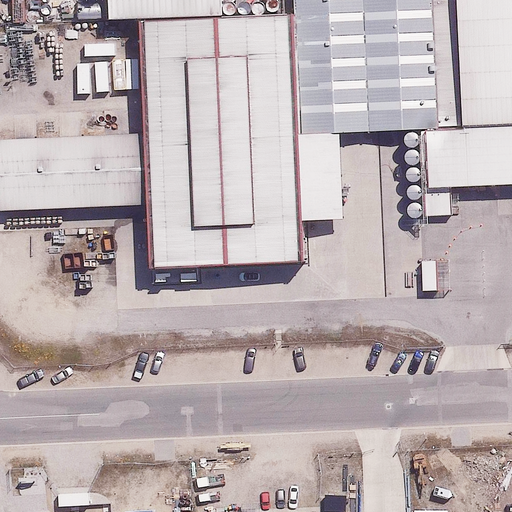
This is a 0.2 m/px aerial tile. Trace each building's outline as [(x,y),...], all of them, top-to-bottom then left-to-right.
[(99,0),(100,21),(136,19),(214,17),(213,0),(99,0)] [(425,0),(285,0),(286,14),(291,137),(430,132),(425,0)] [(511,0),(454,0),(462,144),(428,145),(429,179),(511,175),(511,0)] [(295,259),(291,137),(286,14),(214,17),(136,19),(140,136),(142,204),(145,265),(295,259)] [(0,209),(142,204),(140,136),(0,140),(0,209)]
